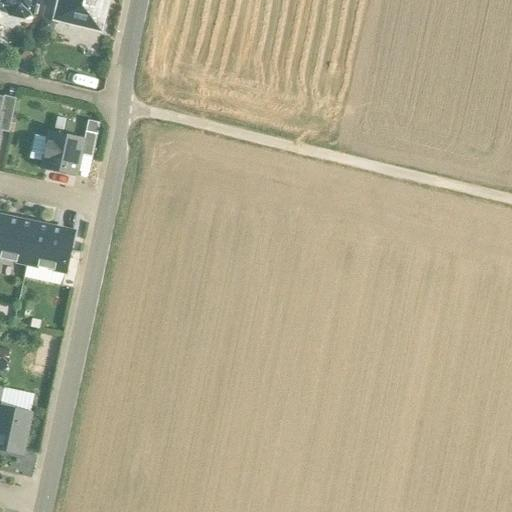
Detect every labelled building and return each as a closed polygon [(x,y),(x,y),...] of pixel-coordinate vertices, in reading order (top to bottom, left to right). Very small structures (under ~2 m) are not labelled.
[(34,0),(3,0),(2,8),(5,9),(10,16),(23,19),(30,15),(34,0)] [(58,0),(54,21),(83,28),(85,18),(103,22),(108,0),(58,0)] [(1,113),(0,116),(0,130),(9,133),(16,99),(4,96),(1,113)] [(87,122),(80,155),(93,158),(100,124),(87,122)] [(83,139),(49,132),(42,168),(76,175),(80,155),(83,139)] [(36,225),(0,217),(0,259),(27,265),(36,225)] [(74,234),(36,225),(27,265),(65,273),(70,252),(74,234)] [(82,254),(70,252),(65,273),(62,287),(74,290),(82,254)] [(31,414),(0,406),(0,451),(21,456),(31,414)]
